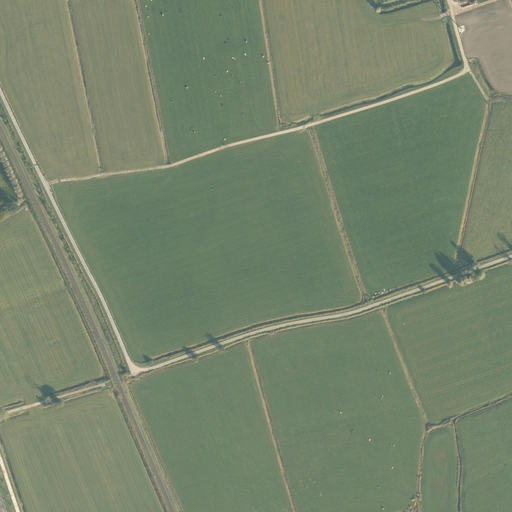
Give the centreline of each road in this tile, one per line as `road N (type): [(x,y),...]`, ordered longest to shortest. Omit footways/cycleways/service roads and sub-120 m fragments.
road 1 (unclassified): [(0,90),(138,369),(362,309),(511,256)]
road 2 (track): [(44,183),(163,167),(452,77),(465,63),(448,0)]
